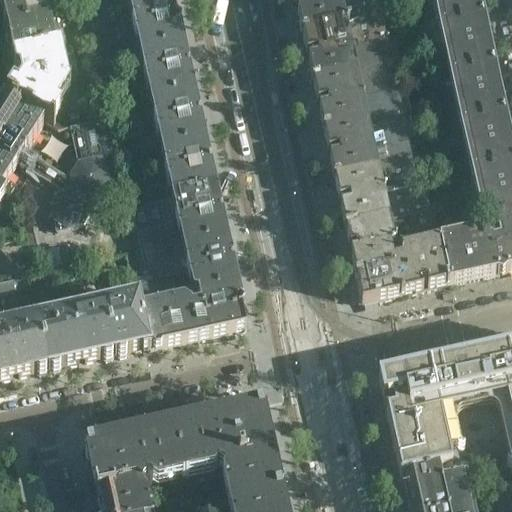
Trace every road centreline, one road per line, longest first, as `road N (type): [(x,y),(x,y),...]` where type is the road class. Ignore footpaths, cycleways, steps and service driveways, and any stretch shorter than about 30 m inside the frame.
road 1 (tertiary): [(243,42),(305,356)]
road 2 (residential): [(305,356),(39,415)]
road 3 (residential): [(305,356),(511,319)]
road 4 (tertiary): [(305,356),(341,511)]
